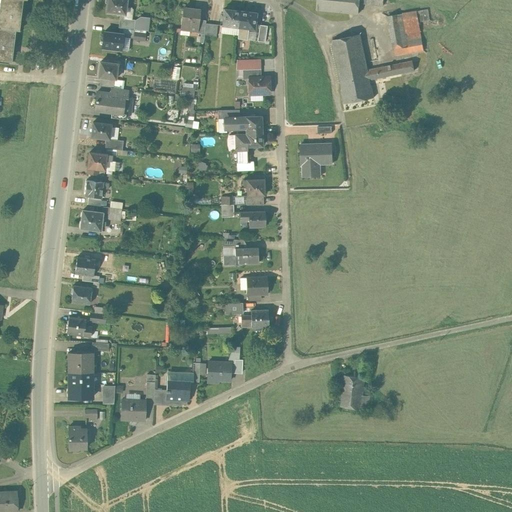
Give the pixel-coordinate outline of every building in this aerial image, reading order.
[(0,0),(0,27),(15,30),(18,31),(21,0),(0,0)] [(126,18),(126,13),(127,0),(106,0),(106,12),(121,13),(119,27),(125,28),(149,30),(150,20),(151,16),(141,15),(135,19),(126,18)] [(316,0),(316,10),(359,13),(360,4),(385,6),(385,0),(316,0)] [(200,21),(202,8),(182,5),(180,28),(199,30),(206,31),(207,22),(200,21)] [(207,30),(238,34),(241,8),(224,6),(222,23),(208,22),(207,30)] [(260,10),(241,8),(238,34),(267,37),(268,25),(258,24),(260,10)] [(389,16),(397,56),(426,50),(418,10),(389,16)] [(0,60),(11,62),(15,30),(0,27),(0,60)] [(102,29),(100,47),(122,49),(123,31),(102,29)] [(361,33),(332,38),(345,102),(374,97),(371,79),(416,70),(413,58),(368,67),(361,33)] [(249,95),(272,94),(271,74),(261,75),(260,58),(238,59),(239,75),(248,75),(249,95)] [(99,59),(98,75),(102,75),(101,84),(115,86),(116,76),(118,61),(99,59)] [(96,89),(94,110),(128,112),(130,88),(110,86),(110,90),(96,89)] [(246,129),(246,132),(263,131),(262,113),(222,114),(223,130),(246,129)] [(91,119),(90,136),(107,138),(106,147),(123,148),(124,139),(110,138),(112,121),(91,119)] [(263,145),(263,131),(246,132),(235,133),(235,146),(263,145)] [(334,141),(301,142),(302,177),(323,176),(323,164),(335,164),(334,141)] [(116,152),(87,149),(86,167),(89,168),(88,173),(100,174),(101,169),(114,170),(116,152)] [(85,194),(102,196),(103,187),(110,188),(111,180),(86,177),(85,194)] [(223,206),(264,205),(263,177),(246,178),(247,195),(223,196),(223,206)] [(89,197),(89,204),(103,205),(103,199),(89,197)] [(110,206),(109,218),(122,219),(123,208),(110,206)] [(81,207),(80,228),(102,230),(103,209),(81,207)] [(249,227),(266,226),(265,207),(241,208),(241,221),(249,221),(249,227)] [(237,261),(258,260),(258,244),(237,245),(237,261)] [(84,280),(93,281),(95,256),(76,255),(74,274),(84,275),(84,280)] [(268,293),(267,274),(247,275),(248,299),(263,299),(263,293),(268,293)] [(71,302),(89,303),(91,284),(72,283),(71,302)] [(227,313),(244,313),(244,301),(227,301),(227,313)] [(252,325),(269,325),(269,308),(251,309),(252,325)] [(91,323),(106,324),(107,314),(92,313),(91,323)] [(69,315),(68,333),(91,335),(92,325),(86,325),(86,317),(69,315)] [(93,342),(93,351),(112,351),(112,341),(93,342)] [(208,360),(208,382),(222,382),(222,380),(232,380),(232,372),(244,372),(244,358),(241,358),(241,346),(234,346),(229,360),(208,360)] [(67,352),(67,372),(93,372),(93,351),(67,352)] [(166,371),(166,399),(192,399),(192,371),(166,371)] [(93,397),(93,372),(67,372),(67,398),(93,397)] [(343,374),(341,406),(371,408),(372,395),(366,395),(368,376),(343,374)] [(146,375),(146,398),(155,398),(155,375),(146,375)] [(103,389),(103,403),(116,403),(116,389),(103,389)] [(122,420),(146,420),(146,398),(122,398),(122,420)] [(68,449),(86,449),(86,424),(68,425),(68,449)] [(0,511),(18,511),(18,491),(0,491),(0,511)]
